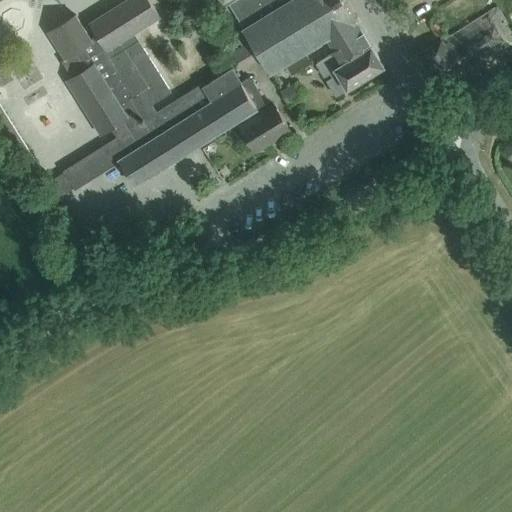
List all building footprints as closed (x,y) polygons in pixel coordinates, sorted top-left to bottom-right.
[(0,0),(0,39),(18,31),(2,0),(0,0)] [(12,0),(13,20),(29,19),(27,0),(12,0)] [(75,13),(48,30),(66,58),(76,74),(68,79),(101,133),(111,127),(118,136),(65,170),(75,186),(75,187),(119,159),(135,184),(169,163),(200,143),(241,117),(243,120),(239,123),(255,148),(268,140),(269,139),(270,139),(272,137),(289,127),(273,102),(266,106),(260,95),(262,94),(250,75),(241,80),(233,67),(206,83),(204,81),(158,111),(157,111),(152,101),(172,89),(135,32),(160,16),(150,0),(125,0),(91,22),(99,35),(92,39),(75,13)] [(283,0),(215,0),(221,8),(229,2),(242,24),(283,0)] [(366,33),(346,0),(283,0),(242,24),(246,29),(236,35),(242,44),(232,50),(244,71),(262,60),(269,72),(284,63),(305,51),(326,38),(334,52),(366,33)] [(423,50),(444,84),(511,40),(511,29),(496,4),(423,50)] [(439,18),(429,25),(436,35),(446,28),(439,18)] [(385,65),(366,33),(334,52),(315,63),(316,65),(317,65),(317,66),(323,76),(331,72),(333,75),(327,79),(335,92),(336,93),(348,86),(348,87),(385,65)] [(280,90),(289,105),(306,94),(297,79),(280,90)]
